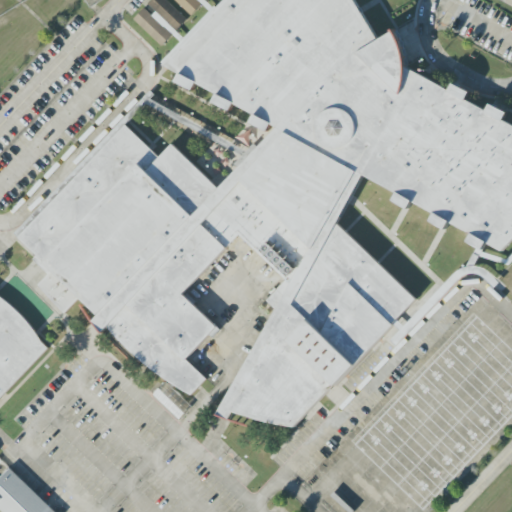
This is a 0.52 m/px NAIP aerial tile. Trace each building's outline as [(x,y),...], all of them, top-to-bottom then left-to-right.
[(511,121),(511,247),(509,251),(363,177),(341,221),(419,301),(295,429),(219,411),(291,285),(241,239),(191,289),(223,321),(191,359),(209,375),(193,397),(101,321),(21,237),(127,127),(157,157),(173,143),(215,181),(269,127),(179,73),(247,0),(359,0),(381,33),(397,29),(409,43),(407,63),(511,121)] [(188,20),(166,0),(152,0),(147,7),(135,20),(163,47),(188,20)] [(206,0),(175,0),(192,16),(206,0)] [(0,400),(51,347),(0,297),(0,400)] [(154,396),(180,420),(192,407),(166,382),(154,396)] [(0,509),(3,511),(56,511),(10,469),(0,479),(0,509)]
